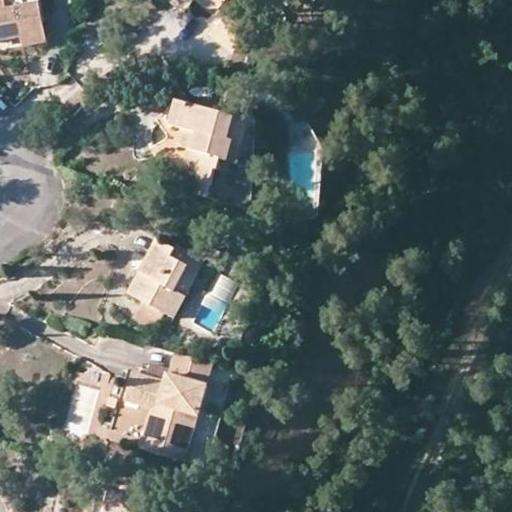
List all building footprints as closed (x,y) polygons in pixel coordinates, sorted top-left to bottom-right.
[(24,29),(30,28),(45,25),(39,0),(0,0),(0,42),(25,38),(24,29)] [(196,0),(172,0),(170,3),(184,15),(196,0)] [(229,0),(198,0),(216,15),(229,0)] [(212,36),(232,52),(239,43),(242,47),(253,34),(229,15),(212,36)] [(24,29),(25,38),(27,47),(34,45),(30,28),(24,29)] [(223,160),(229,161),(235,142),(228,140),(235,117),(177,100),(171,126),(184,129),(199,134),(194,151),(189,149),(179,190),(209,197),(216,171),(220,172),(223,160)] [(235,142),(229,161),(240,164),(252,122),(235,117),(228,140),(235,142)] [(199,134),(184,129),(179,147),(189,149),(194,151),(199,134)] [(145,302),(168,314),(175,317),(207,261),(179,246),(176,251),(161,241),(132,295),(145,302)] [(168,314),(145,302),(136,318),(160,330),(168,314)] [(210,384),(216,364),(175,352),(169,372),(210,384)] [(210,384),(169,372),(167,381),(136,371),(129,394),(160,403),(148,450),(180,459),(189,427),(197,429),(210,384)] [(140,448),(148,450),(160,403),(129,394),(127,403),(151,410),(140,448)] [(107,406),(114,409),(117,400),(109,398),(107,406)] [(180,459),(187,461),(197,429),(189,427),(180,459)] [(159,511),(162,503),(110,491),(107,510),(109,511),(159,511)]
